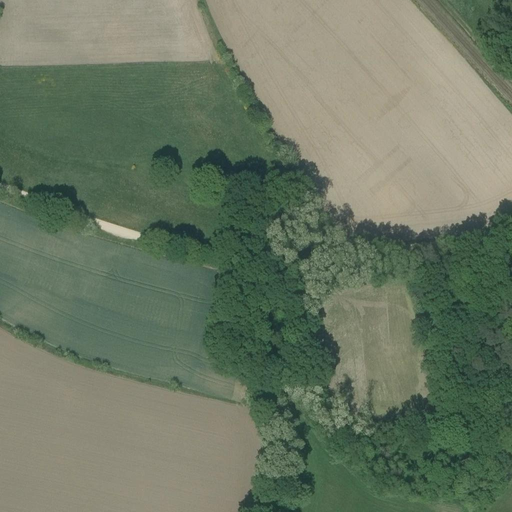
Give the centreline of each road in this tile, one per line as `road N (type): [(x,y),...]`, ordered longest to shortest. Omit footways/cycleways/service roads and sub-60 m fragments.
road 1 (track): [(283,263),(137,236),(0,184)]
road 2 (track): [(280,511),(283,263)]
road 3 (track): [(511,230),(452,246),(283,263)]
